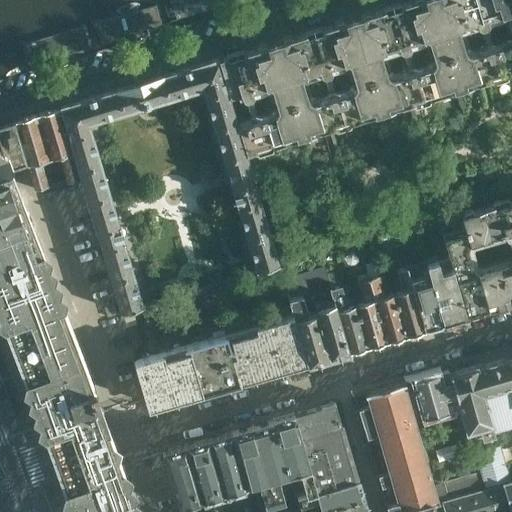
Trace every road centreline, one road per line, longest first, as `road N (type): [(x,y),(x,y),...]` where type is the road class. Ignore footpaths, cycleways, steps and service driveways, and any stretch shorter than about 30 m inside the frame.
road 1 (residential): [(511,327),(145,434)]
road 2 (residential): [(0,107),(355,0)]
road 3 (residential): [(145,434),(107,428),(47,449),(35,465)]
